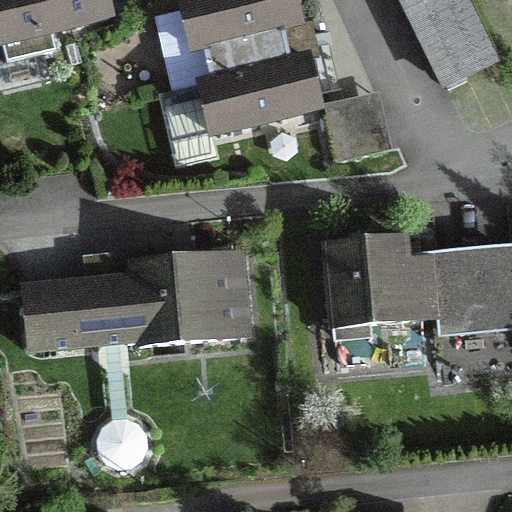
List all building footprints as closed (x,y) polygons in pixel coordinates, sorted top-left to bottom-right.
[(0,0),(0,35),(6,64),(56,52),(52,33),(110,20),(105,0),(0,0)] [(208,66),(304,44),(293,0),(190,0),(181,2),(183,12),(165,16),(159,27),(174,93),(200,86),(212,84),(208,66)] [(465,0),(402,0),(443,83),(494,58),(465,0)] [(319,110),(304,44),(208,66),(212,84),(200,86),(212,135),(319,110)] [(331,330),(438,321),(439,334),(511,327),(511,260),(511,255),(407,265),(405,241),(323,248),(331,330)] [(242,263),(238,263),(214,265),(213,258),(132,266),(133,281),(84,286),(25,291),(31,351),(139,341),(139,348),(249,337),(242,263)] [(147,436),(139,425),(126,419),(112,421),(101,429),(96,441),(97,455),(105,466),(118,472),(131,470),(142,462),(148,450),(147,436)]
